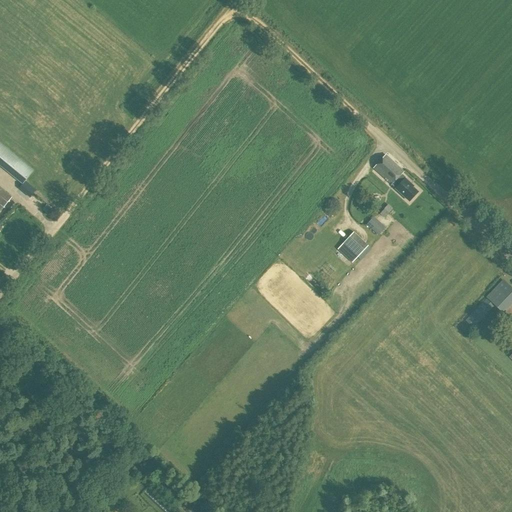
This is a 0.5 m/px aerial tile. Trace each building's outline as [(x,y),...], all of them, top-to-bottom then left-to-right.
[(0,166),(21,184),(32,170),(0,143),(0,166)] [(400,183),(395,179),(403,171),(385,154),(372,168),(408,202),(417,192),(408,184),(409,183),(404,178),(400,183)] [(0,209),(10,197),(3,191),(0,193),(0,209)] [(385,218),(389,213),(384,209),(380,214),(385,218)] [(307,248),(334,219),(326,211),(299,240),(307,248)] [(378,236),(385,228),(373,217),(366,225),(378,236)] [(345,239),(358,252),(369,243),(356,229),(345,239)] [(503,314),(511,304),(511,287),(503,279),(486,297),(503,314)] [(472,327),(493,306),(486,299),(465,321),(472,327)]
